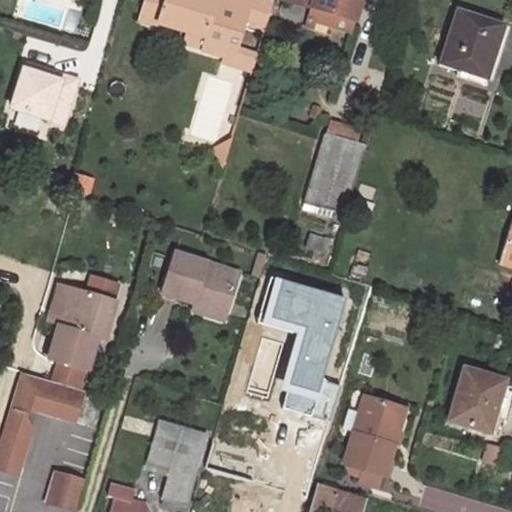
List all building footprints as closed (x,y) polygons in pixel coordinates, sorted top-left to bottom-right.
[(147,0),(142,16),(189,32),(206,37),(202,48),(225,56),(227,56),(230,48),(259,57),(273,6),(253,0),(251,0),(250,4),(237,0),(217,0),(218,0),(217,0),(147,0)] [(290,0),(359,21),(365,0),(290,0)] [(511,24),(459,9),(443,64),(497,80),(511,27),(511,24)] [(186,43),(202,48),(206,37),(189,32),(186,43)] [(227,56),(225,56),(223,62),(254,73),(259,57),(230,48),(227,56)] [(29,65),(27,71),(63,82),(65,76),(29,65)] [(15,110),(68,126),(81,81),(65,76),(63,82),(27,71),(15,110)] [(330,131),(309,201),(347,213),(368,143),(330,131)] [(233,141),(215,152),(225,170),(233,141)] [(511,230),(502,262),(511,264),(511,230)] [(177,251),(164,292),(196,302),(228,312),(241,272),(177,251)] [(342,386),(321,380),(332,345),(345,300),(271,279),(258,324),(297,335),(280,392),(290,395),(285,410),(311,417),(331,423),(336,408),(335,408),(342,386)] [(62,285),(52,319),(63,323),(73,288),(62,285)] [(73,288),(63,323),(52,359),(90,372),(101,338),(107,340),(119,302),(73,288)] [(228,312),(196,302),(194,309),(227,319),(228,312)] [(465,370),(451,422),(492,434),(506,381),(465,370)] [(40,377),(24,373),(4,440),(0,451),(0,467),(15,471),(19,457),(25,459),(35,428),(28,417),(31,407),(40,377)] [(40,377),(31,407),(77,421),(86,391),(40,377)] [(362,398),(351,435),(356,437),(367,399),(362,398)] [(383,478),(402,410),(367,399),(356,437),(351,435),(342,466),(383,478)] [(163,423),(151,462),(172,468),(163,500),(188,507),(207,437),(163,423)] [(257,459),(211,446),(204,469),(250,482),(257,459)] [(19,457),(15,471),(21,473),(25,459),(19,457)] [(86,481),(57,473),(48,502),(78,510),(86,481)] [(116,496),(110,511),(148,511),(151,506),(134,501),(136,492),(112,485),(110,495),(116,496)] [(315,491),(309,511),(357,511),(360,504),(315,491)]
